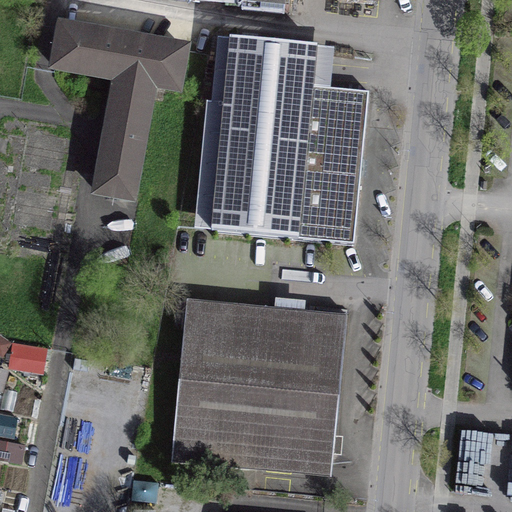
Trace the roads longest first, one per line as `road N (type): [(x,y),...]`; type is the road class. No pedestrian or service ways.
road 1 (unclassified): [(392,511),(442,0)]
road 2 (unknown): [(440,18),(308,0)]
